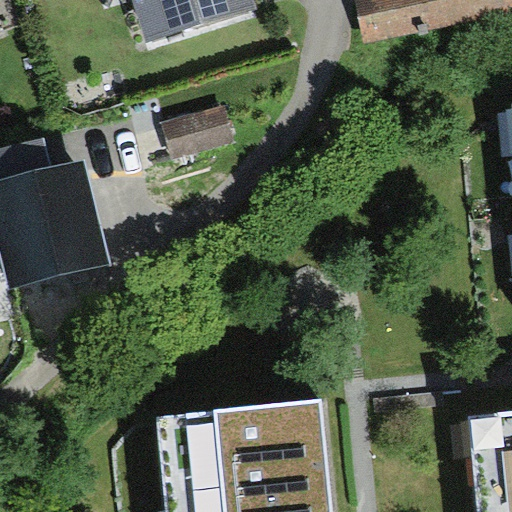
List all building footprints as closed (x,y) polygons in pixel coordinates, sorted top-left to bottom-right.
[(237,0),(131,0),(144,41),(241,12),(237,0)] [(511,5),(511,0),(372,0),(375,22),(511,5)] [(209,92),(147,113),(159,149),(221,128),(209,92)] [(52,134),(0,149),(0,275),(86,250),(52,134)] [(322,511),(310,410),(151,430),(160,511),(322,511)] [(475,511),(511,511),(511,415),(468,419),(475,511)]
